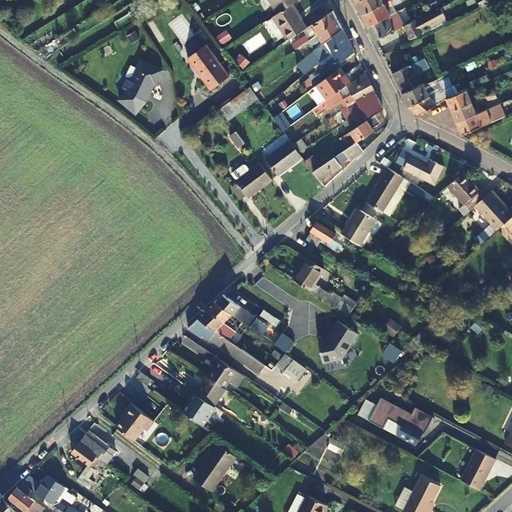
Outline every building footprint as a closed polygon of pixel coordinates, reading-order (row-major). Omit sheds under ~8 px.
[(291,4),(297,0),(268,0),(277,13),(291,4)] [(363,13),(388,0),(357,0),(357,1),(355,1),(361,14),(363,13)] [(387,17),(395,12),(391,4),(398,0),(388,0),(363,13),(361,14),(368,26),(369,25),(387,17)] [(302,30),(305,28),(295,13),(296,13),(291,4),(277,13),(272,16),(287,40),(302,30)] [(415,18),(403,25),(410,39),(422,33),(431,29),(428,25),(444,16),(440,7),(415,20),(415,18)] [(311,24),(316,34),(335,20),(337,18),(332,9),(330,10),(311,24)] [(403,25),(400,20),(391,24),(387,17),(369,25),(368,26),(374,39),(376,38),(403,25)] [(335,20),(316,34),(308,40),(313,50),(342,29),(337,18),(335,20)] [(308,40),(316,34),(311,24),(305,28),(302,30),(308,40)] [(223,45),(233,37),(226,29),(217,36),(223,45)] [(348,40),(342,29),(313,50),(303,57),(307,64),(322,53),(324,57),(348,40)] [(348,40),(324,57),(327,62),(316,71),(319,77),(354,52),(348,40)] [(205,46),(187,60),(196,72),(197,72),(197,73),(198,73),(199,73),(200,72),(202,75),(202,76),(201,77),(201,78),(201,79),(202,79),(211,91),(229,78),(205,46)] [(393,73),(401,69),(392,51),(382,56),(391,74),(393,73)] [(146,102),(144,101),(148,94),(150,95),(155,85),(156,86),(163,72),(143,62),(133,81),(131,80),(128,80),(125,87),(126,90),(127,91),(119,100),(135,115),(146,102)] [(403,92),(412,87),(407,76),(414,72),(410,64),(401,69),(393,73),(391,74),(401,93),(403,92)] [(319,83),(316,85),(326,99),(349,82),(344,75),(342,76),(337,69),(319,83)] [(326,99),(312,108),(321,120),(329,114),(326,109),(343,98),(350,94),(348,90),(368,79),(364,72),(349,82),(326,99)] [(316,85),(319,83),(312,73),(308,76),(315,86),(316,85)] [(471,80),(473,86),(491,78),(488,73),(471,80)] [(420,83),(412,87),(403,92),(401,93),(408,106),(409,105),(429,95),(426,89),(437,84),(434,78),(423,83),(423,82),(420,83)] [(343,106),(345,109),(356,103),(354,100),(372,90),(368,79),(348,90),(350,94),(343,98),(346,103),(343,106)] [(447,87),(451,96),(458,93),(454,83),(447,87)] [(249,87),(219,109),(220,111),(227,121),(257,98),(253,93),(249,87)] [(417,113),(418,114),(419,113),(445,98),(447,98),(451,96),(447,87),(445,88),(429,95),(409,105),(408,106),(417,113)] [(469,88),(458,93),(451,96),(447,98),(445,98),(450,110),(451,109),(493,92),(490,87),(472,95),(469,88)] [(356,103),(345,109),(342,111),(345,117),(377,99),(372,90),(354,100),(356,103)] [(451,109),(450,110),(455,122),(456,122),(475,114),(473,107),(495,97),(493,92),(451,109)] [(346,119),(342,122),(344,126),(362,115),(364,117),(381,107),(377,99),(345,117),(346,119)] [(335,112),(340,108),(342,108),(339,104),(330,110),(333,114),(335,112)] [(460,134),(502,116),(500,110),(484,117),(481,111),(475,114),(456,122),(455,122),(460,134)] [(348,131),(357,141),(372,130),(371,129),(384,119),(379,111),(348,131)] [(333,114),(331,115),(336,124),(341,121),(335,112),(333,114)] [(238,147),(244,143),(235,131),(229,135),(238,147)] [(277,175),(301,157),(298,152),(292,144),(289,141),(264,159),(277,175)] [(314,171),(312,172),(318,180),(320,179),(340,165),(338,162),(346,156),(349,159),(354,155),(361,150),(356,142),(314,171)] [(403,169),(434,184),(443,165),(429,158),(426,163),(401,150),(395,161),(405,166),(403,169)] [(304,161),(310,169),(317,164),(311,156),(305,160),(304,161)] [(271,180),(259,163),(249,170),(245,165),(242,164),(230,173),(236,180),(234,180),(236,183),(245,195),(247,198),(271,180)] [(364,201),(381,212),(403,178),(386,168),(364,201)] [(463,172),(449,185),(465,204),(480,191),(463,172)] [(236,183),(230,187),(239,199),(245,195),(236,183)] [(511,217),(511,211),(509,209),(507,211),(495,198),(498,196),(493,190),(475,206),(492,224),(483,232),(488,238),(505,224),(511,217)] [(509,209),(498,196),(495,198),(507,211),(509,209)] [(346,237),(358,244),(374,219),(356,208),(341,233),(346,237)] [(305,239),(316,246),(321,239),(328,243),(326,246),(333,250),(335,246),(329,243),(335,233),(316,221),(309,231),(310,232),(305,239)] [(332,294),(315,283),(325,267),(308,257),(294,279),(350,315),(358,301),(345,293),(343,297),(334,291),(332,294)] [(237,318),(242,321),(247,325),(272,343),(275,338),(268,332),(265,330),(267,326),(223,295),(222,294),(214,302),(215,302),(237,318)] [(214,302),(206,310),(228,325),(235,330),(240,333),(241,334),(247,325),(242,321),(238,327),(233,323),(237,318),(215,302),(214,302)] [(273,316),(262,308),(258,314),(269,321),(273,316)] [(228,325),(206,310),(197,318),(220,333),(228,325)] [(472,327),(479,333),(487,322),(479,316),(472,327)] [(439,317),(404,349),(405,350),(411,354),(420,346),(444,324),(447,321),(439,317)] [(197,318),(188,328),(201,337),(203,335),(219,346),(259,373),(265,365),(225,337),(220,333),(197,318)] [(327,337),(317,338),(321,360),(340,357),(357,332),(336,318),(328,330),(330,332),(327,337)] [(388,329),(396,335),(403,325),(395,319),(388,329)] [(240,333),(235,330),(230,336),(235,339),(240,333)] [(280,331),(275,338),(272,343),(284,352),(292,339),(286,335),(280,331)] [(389,340),(382,350),(390,355),(398,360),(405,350),(404,349),(397,345),(389,340)] [(279,360),(276,364),(296,380),(306,367),(285,352),(279,360)] [(211,363),(204,374),(207,376),(223,387),(227,381),(235,386),(242,375),(234,370),(212,355),(207,361),(211,363)] [(150,379),(140,372),(136,378),(146,385),(150,379)] [(207,376),(204,374),(197,385),(200,386),(207,376)] [(223,387),(207,376),(200,386),(197,385),(193,392),(212,405),(223,387)] [(189,379),(184,386),(193,392),(197,385),(189,379)] [(212,405),(193,392),(180,410),(200,424),(213,406),(212,405)] [(410,414),(379,398),(368,421),(382,428),(387,419),(401,426),(396,435),(414,445),(421,433),(423,434),(432,417),(414,408),(410,414)] [(116,427),(134,441),(144,428),(147,430),(154,421),(130,403),(123,412),(126,414),(116,427)] [(511,426),(503,444),(511,448),(511,426)] [(79,443),(106,464),(116,451),(89,430),(79,443)] [(332,441),(332,452),(344,452),(344,441),(332,441)] [(100,473),(106,464),(79,443),(72,451),(100,473)] [(212,491),(236,457),(219,444),(211,456),(209,455),(194,479),(212,491)] [(479,490),(494,459),(475,449),(460,480),(479,490)] [(150,477),(140,469),(135,474),(145,483),(150,477)] [(65,506),(63,505),(59,502),(68,489),(47,474),(36,491),(59,508),(63,510),(65,506)] [(33,490),(34,490),(39,482),(29,475),(22,482),(33,490)] [(440,484),(421,475),(404,509),(409,511),(427,511),(430,508),(428,507),(440,484)] [(26,511),(42,511),(45,508),(29,496),(33,490),(22,482),(21,482),(20,481),(16,487),(15,487),(8,498),(26,511)] [(59,502),(63,505),(71,491),(68,489),(59,502)] [(320,511),(321,511),(325,505),(307,495),(298,511),(320,511)] [(14,511),(2,499),(0,500),(0,511),(14,511)]
